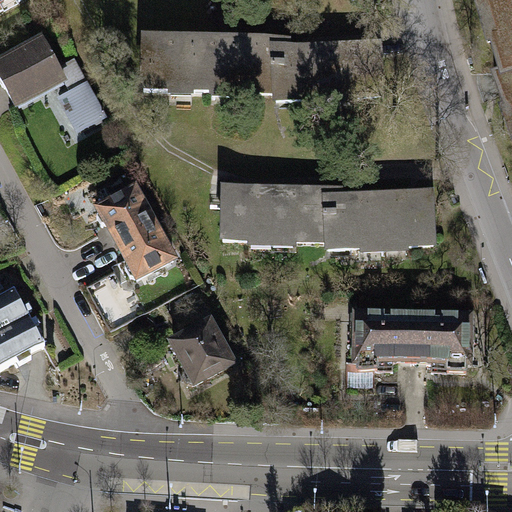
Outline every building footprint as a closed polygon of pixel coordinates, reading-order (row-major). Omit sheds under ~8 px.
[(33,0),(0,0),(0,25),(38,8),(33,0)] [(493,42),(502,75),(495,78),(506,110),(509,109),(511,116),(511,0),(480,0),(481,1),(484,0),(496,42),(493,42)] [(160,43),(141,42),(140,92),(272,95),(273,103),(377,97),(374,48),(356,49),(357,55),(285,58),(286,72),(273,73),(273,51),(160,49),(160,43)] [(42,48),(0,70),(0,89),(15,118),(66,91),(69,98),(54,106),(75,146),(109,128),(77,67),(58,77),(42,48)] [(241,191),(219,190),(218,242),(246,242),(246,239),(290,240),(290,243),(323,243),(324,251),(359,249),(359,247),(401,245),(401,247),(430,246),(427,195),(407,196),(407,203),(337,206),(336,221),(325,222),(324,199),(240,198),(241,191)] [(134,191),(98,211),(96,218),(100,227),(107,229),(120,252),(157,232),(134,191)] [(157,232),(120,252),(130,268),(127,277),(133,287),(140,288),(177,268),(157,232)] [(0,377),(18,366),(22,372),(34,364),(31,359),(48,350),(15,295),(0,303),(0,377)] [(410,318),(353,317),(352,364),(342,364),(342,389),(369,389),(370,371),(373,371),(373,365),(409,366),(410,318)] [(465,319),(410,318),(409,366),(444,366),(444,373),(464,373),(465,319)] [(215,329),(170,352),(196,403),(241,380),(215,329)]
